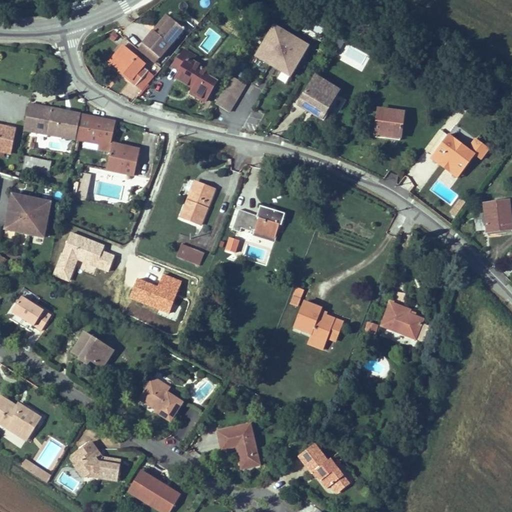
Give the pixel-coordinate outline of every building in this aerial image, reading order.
[(172,19),(167,15),(154,31),(158,35),(172,19)] [(185,29),(172,19),(158,35),(154,31),(143,43),(160,58),(185,29)] [(292,74),(310,43),(276,23),(258,54),(273,62),(279,52),(284,55),(278,65),(292,74)] [(160,58),(143,43),(138,49),(156,64),(160,58)] [(155,76),(143,67),(145,65),(123,46),(110,62),(120,70),(123,73),(122,75),(136,87),(144,78),(150,83),(155,76)] [(210,72),(192,61),(195,56),(186,51),(173,66),(181,71),(177,78),(191,87),(192,85),(196,88),(195,89),(192,94),(205,102),(215,84),(206,79),(210,72)] [(278,65),(284,55),(279,52),(273,62),(278,65)] [(231,109),(247,81),(234,73),(217,101),(231,109)] [(340,91),(316,76),(298,105),(324,121),(329,114),(326,113),(340,91)] [(111,88),(121,92),(126,82),(116,78),(111,88)] [(144,78),(136,87),(142,91),(150,83),(144,78)] [(41,106),(30,104),(24,130),(36,132),(41,106)] [(82,115),(41,106),(36,132),(77,140),(82,115)] [(404,113),(379,109),(376,137),(385,139),(386,135),(401,137),(404,113)] [(116,122),(82,115),(77,140),(99,144),(98,150),(111,152),(107,170),(135,176),(141,150),(111,144),(116,122)] [(0,151),(11,154),(17,129),(3,126),(0,142),(0,151)] [(454,176),(459,170),(468,176),(463,183),(470,188),(476,180),(469,175),(472,171),(471,170),(476,163),(461,152),(464,147),(466,144),(451,132),(446,139),(454,144),(443,158),(438,164),(454,176)] [(385,139),(385,141),(400,143),(401,137),(386,135),(385,139)] [(454,144),(446,139),(435,153),(443,158),(454,144)] [(479,159),(464,147),(461,152),(476,163),(479,159)] [(51,162),(26,157),(23,169),(49,174),(51,162)] [(87,194),(91,176),(81,174),(77,191),(87,194)] [(192,199),(198,183),(195,182),(188,201),(192,203),(194,200),(192,199)] [(201,225),(215,190),(198,183),(192,199),(194,200),(192,203),(188,201),(181,217),(201,225)] [(87,194),(77,191),(76,198),(86,200),(87,194)] [(44,238),(52,203),(12,194),(4,229),(22,233),(25,221),(30,222),(28,234),(35,236),(35,235),(44,238)] [(511,224),(511,222),(509,202),(485,205),(488,232),(498,231),(498,234),(511,232),(511,224)] [(258,216),(239,210),(234,226),(242,228),(252,232),(253,230),(255,231),(255,233),(275,239),(280,223),(282,224),(284,215),(260,208),(258,216)] [(255,233),(254,233),(253,236),(275,243),(276,239),(275,239),(255,233)] [(192,248),(182,245),(177,257),(187,261),(192,248)] [(205,253),(192,248),(187,261),(200,266),(205,253)] [(10,261),(6,259),(2,264),(7,267),(10,261)] [(52,316),(22,297),(13,312),(22,318),(23,317),(26,319),(25,320),(42,331),(52,316)] [(326,316),(321,314),(322,311),(323,309),(304,302),(294,327),(312,334),(310,340),(320,343),(322,336),(328,339),(336,320),(326,316)] [(410,311),(391,303),(382,326),(416,339),(424,320),(409,314),(410,311)] [(378,326),(369,323),(365,332),(375,335),(378,326)] [(114,351),(85,333),(73,352),(81,358),(82,358),(83,356),(91,361),(103,369),(114,351)] [(328,339),(322,336),(320,343),(325,346),(328,339)] [(91,361),(83,356),(82,358),(81,358),(80,360),(88,365),(91,361)] [(170,388),(154,378),(141,398),(158,409),(156,411),(156,412),(171,422),(183,403),(167,392),(170,388)] [(33,414),(22,407),(19,411),(16,410),(17,408),(17,407),(0,396),(0,422),(20,435),(25,427),(32,432),(39,421),(31,416),(33,414)] [(158,409),(141,398),(140,400),(156,411),(158,409)] [(261,465),(251,424),(218,432),(222,451),(237,447),(241,446),(241,450),(238,451),(242,469),(261,465)] [(32,432),(25,427),(20,435),(27,440),(32,432)] [(100,474),(99,478),(117,481),(121,461),(103,458),(102,463),(99,462),(97,460),(98,456),(94,452),(97,450),(92,442),(76,453),(76,454),(73,456),(71,459),(75,464),(75,465),(84,478),(87,476),(91,473),(100,474)] [(349,484),(330,459),(328,461),(315,444),(299,456),(312,474),(315,472),(328,489),(332,486),(337,493),(349,484)] [(103,458),(97,450),(94,452),(98,456),(97,460),(99,462),(102,463),(103,458)] [(30,463),(26,460),(22,466),(26,469),(30,463)] [(51,477),(30,463),(26,469),(48,483),(51,477)] [(149,475),(143,471),(129,493),(149,505),(153,499),(140,490),(149,475)] [(170,511),(181,495),(149,475),(140,490),(153,499),(149,505),(160,511),(170,511)]
